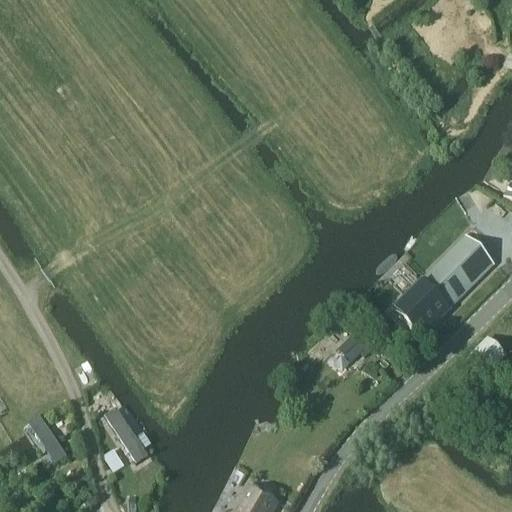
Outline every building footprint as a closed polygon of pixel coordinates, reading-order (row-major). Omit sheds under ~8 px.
[(511,205),(511,184),(503,200),(511,205)] [(414,288),(392,311),(420,340),(493,266),(465,238),(426,277),(414,288)] [(480,386),(506,360),(487,341),(461,366),(480,386)] [(114,413),(103,421),(135,469),(145,462),(141,454),(148,449),(141,439),(134,444),(114,413)] [(38,421),(27,429),(53,467),(63,459),(38,421)] [(274,511),(277,507),(248,490),(234,511),(274,511)]
